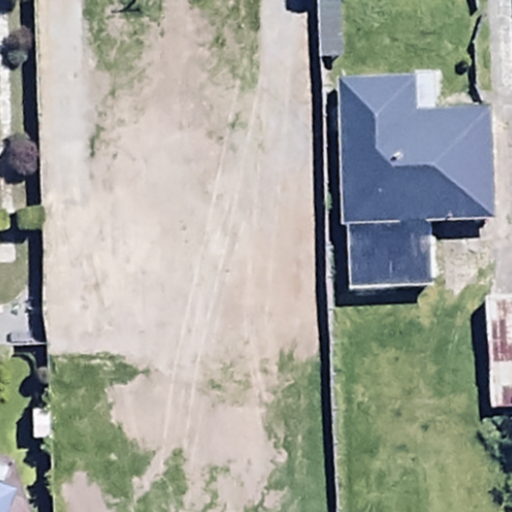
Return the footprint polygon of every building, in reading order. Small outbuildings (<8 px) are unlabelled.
[(437,110),(436,75),(340,77),(343,224),(401,223),(402,237),(432,236),(431,224),(496,222),(494,109),(437,110)] [(296,167),(54,174),(58,305),(299,298),(296,167)] [(511,252),(481,254),(486,369),(511,367),(511,252)] [(511,421),(487,422),(487,468),(511,468),(511,421)] [(0,511),(28,511),(35,496),(0,483),(0,472),(11,443),(0,438),(0,511)]
